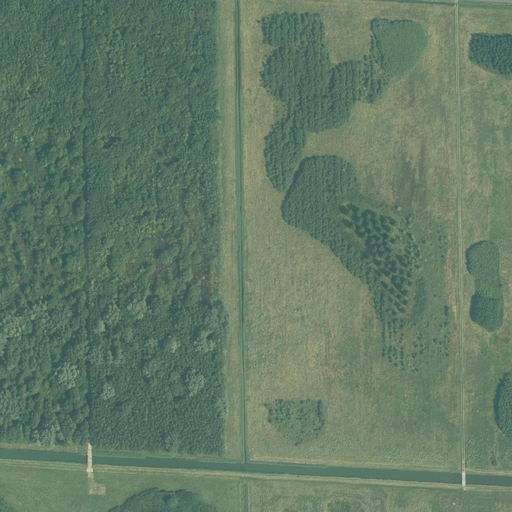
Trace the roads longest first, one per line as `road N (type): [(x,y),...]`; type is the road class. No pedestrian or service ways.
road 1 (track): [(464,490),(455,0)]
road 2 (track): [(80,0),(89,449)]
road 3 (track): [(511,492),(89,469)]
